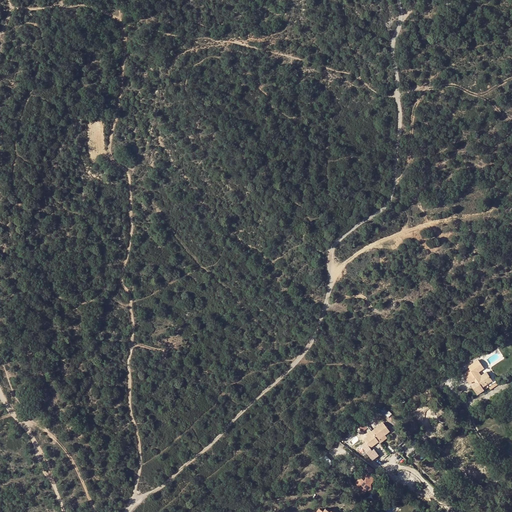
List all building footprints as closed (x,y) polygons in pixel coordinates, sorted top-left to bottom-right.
[(480,362),(479,360),(468,366),(470,368),(470,369),(480,362)] [(485,381),(491,377),(486,371),(482,374),(480,370),(484,367),(480,362),(470,369),(470,368),(468,369),(471,373),(466,377),(470,382),(474,380),(475,382),(472,384),(478,393),(484,389),(482,386),(486,383),(485,381)] [(443,408),(440,404),(433,409),(436,413),(443,408)] [(368,426),(365,421),(359,425),(363,430),(368,426)] [(378,439),(385,433),(389,430),(383,421),(371,430),(372,432),(378,439)] [(378,439),(372,432),(367,436),(364,438),(370,447),(379,440),(378,439)] [(378,439),(379,440),(380,442),(388,437),(385,433),(378,439)] [(367,497),(372,492),(371,483),(375,478),(370,473),(364,479),(360,476),(356,481),(359,485),(361,483),(366,488),(362,492),(367,497)]
